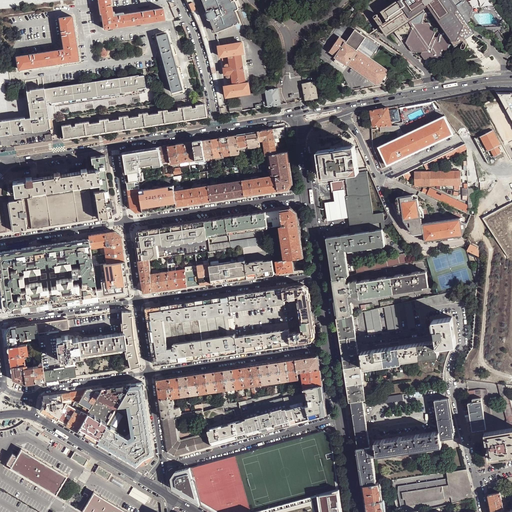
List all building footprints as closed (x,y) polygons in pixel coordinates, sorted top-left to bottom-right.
[(0,0),(0,9),(63,0),(0,0)] [(98,0),(102,22),(103,22),(105,30),(165,20),(163,8),(121,15),(120,13),(118,13),(118,15),(113,16),(110,0),(98,0)] [(239,22),(234,9),(238,8),(237,7),(237,6),(236,4),(235,2),(234,0),(231,1),(230,0),(202,0),(207,11),(206,11),(205,13),(207,18),(209,18),(210,18),(215,31),(239,22)] [(397,0),(381,11),(388,20),(380,25),(383,28),(387,35),(394,31),(396,34),(399,34),(408,34),(409,35),(405,42),(412,52),(422,52),(420,54),(424,59),(444,57),(446,51),(451,41),(453,43),(455,46),(475,33),(469,23),(470,19),(471,16),(470,14),(473,8),(467,0),(397,0)] [(189,3),(199,24),(202,36),(208,56),(214,85),(219,84),(213,55),(203,24),(192,1),(189,3)] [(60,18),(64,49),(17,56),(19,69),(79,60),(72,16),(60,18)] [(383,28),(380,25),(370,32),(373,34),(383,28)] [(343,39),(347,42),(355,29),(351,26),(343,39)] [(330,51),(336,56),(338,57),(337,58),(346,64),(347,63),(348,64),(377,83),(381,83),(387,73),(387,72),(388,72),(386,69),(362,52),(358,49),(367,37),(363,34),(359,31),(355,29),(347,42),(343,39),(340,37),(330,51)] [(156,37),(171,92),(174,91),(182,89),(167,33),(159,36),(156,37)] [(358,49),(362,52),(371,39),(367,37),(358,49)] [(223,56),(230,55),(231,64),(233,76),(234,85),(231,86),(226,86),(228,96),(251,93),(249,83),(246,83),(241,54),(244,53),(243,42),(220,46),(221,57),(223,56)] [(333,61),(345,69),(348,64),(347,63),(346,64),(337,58),(338,57),(336,56),(333,61)] [(231,64),(228,64),(227,66),(227,68),(225,68),(226,74),(228,74),(228,76),(230,77),(233,76),(231,64)] [(45,89),(45,93),(46,102),(51,102),(51,103),(54,102),(140,89),(140,88),(146,87),(145,82),(144,75),(138,76),(138,75),(48,88),(45,89)] [(54,102),(56,116),(158,100),(155,80),(145,82),(146,87),(140,88),(140,89),(54,102)] [(306,100),(318,98),(318,96),(315,81),(303,84),(306,100)] [(0,120),(25,117),(25,118),(31,118),(28,98),(7,101),(4,84),(4,83),(0,83),(0,120)] [(219,84),(214,85),(219,107),(223,106),(219,84)] [(278,88),(266,91),(268,101),(269,107),(281,104),(278,88)] [(0,135),(50,128),(50,125),(49,120),(46,102),(45,93),(40,94),(39,89),(30,90),(30,91),(27,92),(28,98),(31,118),(25,118),(25,117),(0,120),(0,135)] [(400,104),(403,121),(398,122),(398,124),(391,125),(391,124),(377,125),(377,128),(372,128),(373,143),(373,145),(375,152),(382,168),(457,132),(439,105),(438,107),(432,99),(405,103),(405,104),(400,104)] [(46,102),(49,120),(53,119),(57,118),(56,116),(54,102),(51,103),(51,102),(46,102)] [(185,120),(207,117),(205,103),(196,105),(196,107),(192,108),(191,106),(182,107),(185,120)] [(230,105),(231,113),(243,111),(241,104),(230,105)] [(371,110),(374,125),(377,125),(391,124),(390,118),(389,113),(388,106),(371,110)] [(185,120),(182,107),(178,108),(178,110),(168,112),(168,109),(163,110),(165,123),(185,120)] [(389,113),(390,118),(392,118),(392,121),(400,119),(398,108),(390,109),(391,113),(389,113)] [(165,123),(163,110),(158,111),(158,113),(148,115),(148,112),(143,113),(145,126),(165,123)] [(145,126),(143,113),(138,114),(139,116),(129,118),(128,115),(123,116),(125,129),(145,126)] [(125,129),(123,116),(119,117),(119,119),(109,121),(109,118),(104,119),(106,132),(125,129)] [(106,132),(104,119),(99,120),(100,122),(90,124),(89,122),(84,122),(86,135),(106,132)] [(86,135),(84,122),(75,124),(75,126),(71,127),(71,124),(62,126),(64,139),(86,135)] [(274,128),(275,137),(279,137),(286,136),(286,132),(285,128),(283,126),(274,128)] [(259,130),(260,140),(265,139),(275,137),(274,128),(259,130)] [(495,156),(502,152),(498,146),(501,145),(493,129),(481,136),(488,151),(491,150),(495,156)] [(259,130),(248,132),(250,147),(261,145),(260,140),(259,130)] [(240,148),(250,147),(248,132),(238,134),(240,148)] [(232,153),(241,152),(240,148),(238,134),(229,135),(232,153)] [(229,135),(221,136),(224,155),(232,153),(229,135)] [(221,136),(212,138),(215,156),(224,155),(221,136)] [(275,137),(265,139),(265,145),(266,153),(267,155),(271,154),(278,153),(277,150),(276,141),(275,137)] [(206,157),(215,156),(212,138),(203,139),(206,157)] [(198,159),(206,157),(203,139),(195,141),(198,159)] [(195,141),(186,142),(189,160),(195,159),(198,159),(195,141)] [(177,143),(181,161),(189,160),(186,142),(177,143)] [(424,162),(426,167),(467,147),(465,142),(450,150),(446,151),(438,155),(424,162)] [(177,143),(169,145),(172,160),(172,163),(181,161),(177,143)] [(163,162),(172,160),(169,145),(160,146),(163,162)] [(163,162),(160,146),(123,152),(125,164),(128,164),(128,167),(129,172),(126,172),(128,182),(136,181),(148,180),(156,178),(166,177),(165,174),(163,162)] [(323,177),(326,176),(323,152),(333,150),(332,147),(319,149),(323,177)] [(323,152),(326,176),(335,175),(339,174),(345,173),(355,172),(354,160),(356,159),(355,155),(356,155),(355,147),(343,149),(333,150),(323,152)] [(290,163),(289,151),(278,153),(271,154),(273,164),(275,174),(282,174),(282,175),(282,176),(292,174),(290,163)] [(99,182),(100,190),(109,189),(106,171),(106,168),(108,168),(106,155),(93,156),(93,163),(95,162),(96,169),(97,169),(99,182)] [(72,173),(74,186),(99,182),(97,169),(96,169),(90,170),(88,170),(88,169),(82,169),(83,171),(72,173)] [(339,190),(340,189),(351,188),(352,194),(353,198),(347,199),(349,213),(355,212),(356,216),(357,224),(358,232),(382,228),(383,228),(386,227),(384,212),(373,213),(367,170),(359,171),(355,172),(345,173),(339,174),(340,180),(337,180),(339,190)] [(415,184),(461,184),(460,170),(415,170),(415,184)] [(74,186),(72,173),(63,174),(61,174),(61,172),(59,173),(55,173),(55,175),(54,175),(48,176),(45,177),(47,190),(74,186)] [(294,183),(292,174),(282,176),(282,175),(277,176),(280,190),(289,189),(294,183)] [(173,175),(166,177),(156,178),(148,180),(140,186),(144,211),(149,210),(149,205),(155,204),(156,207),(162,206),(162,208),(170,207),(179,206),(176,192),(173,175)] [(263,193),(280,190),(277,176),(269,177),(260,179),(263,193)] [(15,181),(17,195),(28,193),(47,190),(45,177),(34,178),(33,178),(33,177),(27,177),(27,179),(15,181)] [(246,195),(263,193),(260,179),(244,181),(246,195)] [(140,186),(140,184),(136,185),(136,181),(128,182),(129,193),(131,207),(138,212),(144,211),(141,193),(140,186)] [(229,198),(246,195),(244,181),(227,184),(229,198)] [(90,192),(95,191),(100,190),(99,182),(74,186),(47,190),(28,193),(28,194),(28,198),(90,189),(90,192)] [(212,201),(229,198),(227,184),(210,186),(212,201)] [(195,203),(212,201),(210,186),(202,188),(193,189),(195,203)] [(469,209),(469,204),(431,187),(430,188),(428,194),(433,196),(463,210),(465,211),(470,213),(470,212),(469,212),(469,209)] [(336,201),(332,201),(334,219),(339,218),(356,216),(355,212),(349,213),(347,199),(353,198),(352,194),(351,188),(340,189),(341,200),(336,201)] [(32,228),(95,219),(90,192),(90,189),(28,198),(32,228)] [(95,191),(100,218),(113,216),(111,205),(113,205),(112,199),(110,199),(110,197),(109,189),(100,190),(95,191)] [(176,192),(179,206),(195,203),(193,189),(176,192)] [(95,219),(100,218),(95,191),(90,192),(95,219)] [(414,193),(397,196),(399,213),(412,232),(423,231),(423,239),(462,236),(463,233),(466,224),(463,223),(461,221),(461,220),(463,220),(462,216),(455,217),(455,218),(451,219),(451,216),(435,218),(436,220),(432,220),(432,218),(420,219),(420,215),(419,215),(418,212),(419,212),(419,208),(418,208),(417,194),(414,193)] [(28,229),(32,228),(28,198),(28,194),(18,195),(18,196),(18,199),(23,199),(25,212),(27,212),(28,216),(26,216),(28,229)] [(14,231),(28,229),(26,216),(28,216),(27,212),(25,212),(23,199),(18,199),(10,201),(9,201),(14,231)] [(292,208),(281,209),(283,217),(283,222),(288,221),(289,225),(300,223),(299,215),(298,212),(292,208)] [(267,211),(268,220),(274,219),(277,218),(283,217),(281,209),(267,211)] [(250,214),(252,228),(269,226),(268,220),(267,211),(250,214)] [(245,229),(252,228),(250,214),(243,215),(245,229)] [(245,229),(243,215),(227,217),(229,232),(245,229)] [(222,233),(220,219),(206,221),(209,235),(222,233)] [(206,221),(141,231),(142,235),(143,239),(141,239),(142,246),(140,246),(139,247),(141,259),(150,258),(158,257),(167,256),(175,255),(184,253),(185,255),(187,255),(196,254),(206,252),(209,252),(211,252),(210,244),(209,235),(206,221)] [(301,234),(300,223),(289,225),(284,225),(283,226),(284,236),(301,234)] [(352,233),(332,235),(334,250),(337,272),(333,273),(334,278),(346,275),(348,275),(344,249),(385,242),(383,228),(382,228),(358,232),(352,233)] [(106,246),(122,243),(121,236),(115,232),(105,233),(106,246)] [(90,239),(91,248),(104,246),(106,246),(105,233),(89,236),(89,239),(90,239)] [(303,244),(301,234),(284,236),(286,247),(303,244)] [(231,241),(232,248),(244,247),(271,242),(271,238),(270,235),(251,238),(231,241)] [(332,235),(328,236),(328,239),(330,250),(330,252),(331,257),(332,261),(332,264),(333,272),(333,273),(337,272),(334,250),(332,235)] [(286,247),(284,236),(271,238),(271,242),(272,249),(286,247)] [(89,239),(58,244),(60,254),(64,253),(65,258),(65,259),(66,259),(67,261),(69,261),(70,261),(75,260),(75,257),(78,256),(79,260),(85,259),(88,258),(88,256),(87,254),(88,254),(87,250),(91,249),(91,248),(90,239),(89,239)] [(210,244),(211,252),(228,249),(232,248),(231,241),(210,244)] [(245,253),(272,250),(272,249),(271,242),(244,247),(245,253)] [(122,246),(122,243),(106,246),(104,246),(106,255),(123,252),(122,246)] [(468,250),(479,255),(478,247),(471,243),(468,250)] [(58,244),(28,248),(30,259),(34,258),(35,263),(35,262),(35,264),(36,264),(36,266),(39,265),(39,266),(45,265),(45,261),(47,261),(48,264),(54,264),(54,263),(56,263),(56,261),(56,260),(56,259),(55,255),(60,254),(58,244)] [(286,247),(288,259),(293,258),(305,256),(303,244),(286,247)] [(228,249),(233,280),(238,279),(249,278),(246,262),(245,253),(244,247),(232,248),(228,249)] [(28,248),(14,251),(15,259),(13,259),(13,261),(12,261),(13,266),(17,266),(17,269),(24,268),(26,268),(26,265),(26,264),(25,260),(30,259),(28,248)] [(210,261),(213,283),(222,281),(233,280),(228,249),(211,252),(209,252),(209,255),(210,261)] [(0,253),(0,270),(8,269),(8,263),(9,262),(12,261),(13,261),(13,259),(15,259),(14,251),(1,253),(0,253)] [(106,255),(107,263),(117,262),(125,261),(124,255),(123,252),(106,255)] [(355,264),(357,272),(408,261),(405,253),(355,264)] [(91,284),(96,283),(95,279),(95,274),(91,275),(91,273),(90,271),(89,269),(90,267),(89,264),(93,264),(92,257),(92,255),(88,256),(88,258),(85,259),(85,262),(80,262),(81,268),(79,268),(78,267),(72,268),(72,269),(71,269),(72,275),(73,275),(73,276),(79,275),(78,273),(81,273),(83,279),(88,278),(88,281),(91,281),(91,284)] [(20,288),(21,291),(27,290),(26,285),(30,285),(30,284),(38,283),(42,283),(43,288),(48,287),(49,291),(52,291),(52,287),(57,286),(56,281),(60,280),(68,278),(69,279),(72,278),(73,284),(79,283),(80,287),(83,286),(82,282),(88,281),(88,278),(83,279),(81,273),(78,273),(79,275),(73,276),(73,275),(72,275),(71,269),(72,269),(72,268),(78,267),(79,268),(81,268),(80,262),(85,262),(85,259),(79,260),(78,256),(75,257),(75,260),(70,261),(70,267),(67,267),(67,268),(59,269),(58,269),(55,269),(54,264),(48,264),(47,261),(45,261),(45,265),(39,266),(40,271),(36,272),(36,273),(28,274),(28,273),(25,274),(24,268),(17,269),(18,273),(19,277),(22,276),(23,277),(24,283),(20,284),(20,288)] [(56,260),(56,261),(56,263),(54,263),(54,264),(55,269),(58,269),(59,269),(67,268),(67,267),(70,267),(70,261),(69,261),(67,261),(66,259),(65,259),(63,259),(63,258),(57,259),(58,260),(56,260)] [(141,271),(151,269),(150,258),(141,259),(139,259),(140,266),(141,271)] [(291,271),(295,271),(293,258),(288,259),(277,260),(279,273),(291,271)] [(272,274),(270,260),(265,261),(265,259),(252,261),(252,263),(248,263),(248,262),(246,262),(249,278),(261,276),(272,274)] [(10,278),(11,278),(10,272),(15,271),(16,273),(18,273),(17,269),(17,266),(13,266),(12,261),(9,262),(8,263),(8,269),(10,278)] [(125,266),(125,261),(117,262),(107,263),(99,264),(94,266),(95,274),(95,279),(96,283),(97,287),(97,289),(99,300),(114,297),(130,295),(129,290),(128,282),(119,284),(118,279),(127,277),(125,266)] [(210,261),(198,263),(201,284),(208,283),(213,283),(210,261)] [(393,265),(395,270),(408,268),(408,262),(393,265)] [(36,272),(40,271),(39,266),(39,265),(36,266),(36,264),(35,264),(33,264),(33,263),(28,264),(28,265),(26,265),(26,268),(24,268),(25,274),(28,273),(28,274),(36,273),(36,272)] [(195,285),(201,284),(198,263),(185,265),(186,269),(186,271),(188,286),(195,285)] [(0,282),(2,295),(12,294),(11,283),(12,283),(13,290),(18,290),(18,289),(20,288),(20,284),(24,283),(23,277),(22,276),(19,277),(18,273),(16,273),(15,271),(10,272),(11,278),(10,278),(8,269),(0,270),(0,282)] [(142,276),(143,280),(152,279),(151,273),(151,269),(141,271),(142,276)] [(184,287),(188,286),(186,271),(186,269),(177,270),(179,288),(184,287)] [(175,288),(179,288),(177,270),(169,271),(170,289),(175,288)] [(167,289),(170,289),(169,271),(160,272),(161,290),(167,289)] [(427,286),(425,271),(418,272),(415,272),(401,274),(398,275),(384,277),(381,278),(368,280),(365,280),(358,281),(359,293),(360,297),(427,286)] [(158,291),(161,290),(160,272),(151,273),(152,279),(153,291),(158,291)] [(348,282),(346,275),(334,278),(333,278),(335,288),(336,293),(344,292),(345,294),(349,293),(348,282)] [(73,284),(72,278),(69,279),(68,278),(60,280),(56,281),(57,286),(59,286),(59,289),(60,290),(62,289),(62,290),(68,289),(68,288),(70,288),(71,288),(70,284),(73,284)] [(143,286),(144,292),(153,291),(152,279),(143,280),(143,286)] [(352,295),(359,293),(358,281),(357,280),(348,282),(349,293),(350,294),(352,294),(352,295)] [(99,300),(97,289),(93,290),(92,286),(91,284),(91,281),(88,281),(82,282),(83,286),(80,287),(79,283),(73,284),(70,284),(71,288),(70,288),(70,289),(69,288),(70,293),(66,294),(68,304),(71,304),(89,301),(99,300)] [(12,283),(11,283),(12,294),(17,293),(18,296),(21,295),(21,291),(20,288),(18,289),(18,290),(13,290),(12,283)] [(40,289),(43,288),(42,283),(38,283),(30,284),(30,285),(26,285),(27,290),(27,291),(29,290),(30,294),(32,293),(32,294),(39,294),(38,292),(40,292),(41,292),(40,289)] [(297,300),(307,287),(304,285),(294,286),(284,288),(286,300),(291,299),(295,299),(295,298),(297,298),(297,300)] [(59,305),(68,304),(66,294),(62,295),(61,290),(60,290),(59,289),(59,286),(57,286),(52,287),(52,291),(49,291),(48,287),(43,288),(40,289),(41,292),(40,292),(40,293),(39,293),(40,297),(36,298),(38,309),(47,307),(59,305)] [(307,287),(297,300),(299,300),(299,301),(299,305),(300,305),(300,310),(301,312),(312,310),(309,289),(307,287)] [(230,295),(232,311),(286,304),(286,300),(284,288),(270,290),(248,293),(230,295)] [(36,309),(38,309),(36,298),(31,298),(31,294),(30,294),(29,290),(27,291),(27,290),(21,291),(21,295),(18,296),(17,296),(18,301),(19,301),(19,302),(21,302),(23,311),(24,311),(36,309)] [(346,303),(351,302),(350,294),(349,293),(345,294),(344,292),(336,293),(337,306),(346,304),(346,303)] [(416,299),(417,307),(449,299),(449,292),(434,295),(416,299)] [(9,313),(19,311),(23,311),(21,302),(19,302),(19,301),(18,301),(14,301),(13,300),(12,294),(2,295),(4,308),(9,313)] [(213,298),(216,313),(232,311),(230,295),(222,297),(213,298)] [(197,300),(199,316),(216,313),(213,298),(205,299),(197,300)] [(180,303),(182,318),(199,316),(197,300),(196,300),(188,301),(180,303)] [(409,328),(416,327),(413,308),(412,300),(409,301),(405,302),(409,328)] [(339,317),(353,314),(352,306),(353,306),(352,303),(351,303),(351,302),(346,303),(346,304),(337,306),(338,309),(339,317)] [(167,313),(168,316),(170,316),(171,318),(171,320),(182,318),(180,303),(178,303),(175,303),(170,304),(171,312),(167,313)] [(389,331),(403,329),(398,303),(395,304),(385,306),(389,331)] [(286,304),(232,311),(232,313),(233,315),(235,332),(236,334),(236,336),(290,328),(289,321),(287,311),(286,304)] [(147,308),(147,312),(148,320),(164,317),(162,305),(147,308)] [(365,311),(369,330),(376,329),(376,333),(383,332),(379,308),(374,309),(367,311),(365,311)] [(164,317),(169,348),(169,350),(175,349),(175,347),(174,345),(174,344),(186,342),(203,339),(219,337),(236,334),(235,332),(230,333),(228,316),(233,315),(232,313),(232,311),(216,313),(199,316),(182,318),(171,320),(171,318),(170,316),(168,316),(164,317)] [(132,312),(122,312),(123,324),(122,324),(122,328),(123,328),(123,331),(124,333),(126,348),(127,353),(126,353),(127,357),(128,357),(129,362),(131,369),(140,367),(139,360),(134,338),(133,318),(132,312)] [(313,314),(301,316),(301,318),(302,323),(302,327),(303,327),(303,328),(301,328),(314,338),(316,335),(313,314)] [(342,338),(357,336),(353,314),(339,317),(340,320),(341,332),(342,338)] [(452,316),(433,319),(435,328),(437,340),(438,345),(456,342),(452,316)] [(154,353),(169,350),(169,348),(164,317),(148,320),(150,330),(154,353)] [(37,324),(38,333),(49,332),(49,333),(59,332),(59,331),(69,329),(68,319),(49,322),(37,324)] [(290,328),(299,326),(298,320),(289,321),(290,328)] [(26,326),(17,327),(17,333),(19,333),(21,341),(26,339),(26,340),(28,339),(29,338),(39,337),(38,333),(37,324),(26,326)] [(9,348),(20,346),(17,333),(17,327),(13,327),(11,328),(7,334),(9,348)] [(236,336),(239,352),(246,351),(274,347),(274,343),(279,342),(279,346),(292,344),(290,332),(290,328),(236,336)] [(314,338),(301,328),(302,330),(300,330),(296,330),(296,331),(290,332),(292,344),(301,342),(312,341),(314,338)] [(126,348),(124,333),(80,339),(79,339),(81,355),(126,348)] [(81,355),(79,339),(78,337),(71,339),(70,336),(70,335),(61,336),(62,338),(57,338),(60,362),(65,361),(65,362),(74,361),(73,356),(77,355),(79,357),(81,356),(81,355)] [(239,352),(236,336),(219,338),(222,354),(230,353),(239,352)] [(344,347),(345,355),(360,353),(360,352),(358,341),(357,336),(342,338),(343,344),(344,347)] [(213,356),(222,354),(219,338),(203,341),(205,357),(213,356)] [(421,357),(439,355),(438,345),(437,340),(428,341),(418,342),(421,357)] [(197,358),(205,357),(203,341),(186,343),(189,359),(197,358)] [(402,360),(421,357),(418,342),(409,344),(399,345),(402,360)] [(177,361),(189,359),(186,343),(174,345),(175,347),(175,349),(169,350),(154,353),(155,360),(157,362),(160,364),(177,361)] [(9,348),(10,358),(24,356),(27,355),(27,352),(28,352),(27,345),(21,346),(20,346),(9,348)] [(383,348),(385,363),(402,360),(399,345),(391,347),(383,348)] [(385,363),(383,348),(372,350),(362,351),(362,352),(362,356),(364,362),(362,363),(363,365),(364,364),(364,366),(385,363)] [(347,368),(361,365),(359,360),(358,360),(358,357),(360,357),(361,356),(360,352),(360,353),(345,355),(346,362),(347,368)] [(297,359),(299,372),(303,371),(321,368),(319,355),(308,357),(297,359)] [(10,358),(12,368),(24,366),(26,366),(24,356),(10,358)] [(291,380),(300,378),(299,372),(297,359),(292,360),(288,360),(291,380)] [(282,361),(279,361),(281,381),(291,380),(288,360),(282,361)] [(273,382),(281,381),(279,361),(273,362),(269,363),(273,382)] [(264,364),(260,364),(264,384),(273,382),(269,363),(264,364)] [(255,365),(252,365),(255,385),(257,385),(264,384),(260,364),(255,365)] [(246,366),(242,367),(245,386),(255,385),(252,365),(246,366)] [(348,376),(349,384),(363,382),(361,365),(347,368),(348,376)] [(12,368),(14,380),(20,383),(25,385),(27,385),(24,369),(24,366),(12,368)] [(42,383),(46,382),(45,376),(44,372),(43,366),(40,366),(34,367),(36,383),(42,383)] [(32,384),(36,383),(34,367),(28,368),(24,369),(27,385),(32,384)] [(237,368),(234,368),(237,388),(245,386),(242,367),(237,368)] [(76,377),(75,368),(65,369),(55,370),(49,372),(49,376),(45,376),(46,382),(58,380),(76,377)] [(228,369),(225,369),(228,389),(237,388),(234,368),(228,369)] [(324,384),(321,368),(303,371),(305,388),(306,388),(324,384)] [(219,390),(228,389),(225,369),(219,370),(216,371),(219,390)] [(210,392),(219,390),(216,371),(211,372),(207,372),(210,392)] [(201,393),(210,392),(207,372),(201,373),(198,373),(201,393)] [(189,375),(192,395),(201,393),(198,373),(192,374),(189,375)] [(183,376),(180,376),(183,396),(192,395),(189,375),(183,376)] [(175,377),(171,378),(174,397),(183,396),(180,376),(175,377)] [(159,390),(160,399),(171,397),(171,398),(174,397),(171,378),(163,379),(157,380),(159,390)] [(350,393),(351,402),(365,400),(366,400),(363,382),(349,384),(350,393)] [(126,460),(134,464),(135,465),(137,466),(139,466),(142,466),(144,465),(146,465),(148,464),(150,463),(149,463),(150,461),(151,460),(152,459),(153,457),(153,455),(153,453),(153,451),(142,383),(137,384),(135,387),(131,384),(117,410),(128,416),(121,428),(123,429),(120,434),(114,431),(115,429),(111,427),(110,428),(108,427),(99,442),(101,443),(100,445),(126,460)] [(485,432),(511,428),(511,403),(510,398),(510,397),(507,384),(500,383),(508,419),(507,423),(496,425),(493,422),(488,390),(481,389),(482,397),(483,400),(487,428),(485,428),(485,432)] [(103,389),(97,398),(113,408),(118,407),(130,385),(130,384),(129,385),(115,387),(103,389)] [(328,413),(324,384),(306,388),(309,404),(311,418),(328,413)] [(304,394),(285,398),(286,402),(288,409),(309,404),(306,388),(305,388),(303,389),(304,394)] [(82,400),(80,404),(91,410),(97,398),(103,389),(94,390),(87,391),(82,400)] [(285,398),(304,394),(303,389),(301,389),(293,391),(287,392),(284,393),(285,398)] [(482,397),(481,389),(469,390),(470,398),(482,397)] [(75,393),(71,393),(72,402),(82,400),(87,391),(75,393)] [(62,395),(64,403),(67,403),(72,402),(71,393),(62,395)] [(403,400),(403,394),(380,398),(381,402),(384,402),(403,400)] [(44,397),(44,404),(41,410),(52,416),(58,420),(65,407),(63,405),(64,403),(62,395),(44,397)] [(171,397),(160,399),(162,409),(163,418),(174,416),(177,416),(182,415),(181,407),(176,407),(175,401),(175,400),(174,400),(172,401),(172,400),(171,398),(171,397)] [(108,425),(118,407),(113,408),(97,398),(91,410),(89,413),(88,414),(108,425)] [(448,399),(435,401),(436,408),(439,423),(440,431),(441,431),(442,439),(454,436),(448,399)] [(373,455),(372,446),(369,426),(368,419),(365,400),(351,402),(352,406),(353,414),(354,420),(354,421),(355,425),(355,428),(357,436),(358,442),(360,457),(361,464),(363,478),(364,485),(377,483),(373,455)] [(485,428),(487,428),(483,400),(470,402),(474,429),(485,428)] [(277,427),(292,423),(288,409),(286,402),(251,411),(257,432),(262,431),(262,432),(277,427)] [(62,422),(67,426),(75,412),(77,410),(67,404),(65,407),(58,420),(62,422)] [(311,418),(309,404),(288,409),(292,423),(311,418)] [(204,412),(209,430),(213,429),(222,427),(227,426),(244,421),(242,414),(236,416),(234,410),(225,413),(224,407),(204,412)] [(123,429),(121,428),(128,416),(117,410),(108,427),(110,428),(111,427),(115,429),(114,431),(120,434),(123,429)] [(202,433),(209,430),(204,412),(203,410),(199,411),(196,412),(202,433)] [(248,435),(257,432),(251,411),(242,414),(244,421),(248,435)] [(72,428),(78,432),(88,414),(82,412),(80,414),(75,412),(67,426),(72,428)] [(92,440),(97,443),(103,434),(108,425),(88,414),(78,432),(92,440)] [(198,450),(195,439),(182,442),(178,440),(174,416),(163,418),(166,434),(169,452),(175,456),(198,450)] [(244,421),(227,426),(222,427),(213,429),(209,430),(210,435),(213,445),(213,446),(217,445),(217,443),(226,440),(230,439),(238,437),(239,438),(248,436),(248,435),(244,421)] [(511,428),(485,432),(489,457),(511,453),(511,428)] [(209,430),(202,433),(181,439),(180,438),(178,440),(182,442),(195,439),(210,435),(209,430)] [(194,477),(201,504),(214,511),(257,511),(341,491),(333,436),(324,430),(191,467),(194,477)] [(373,455),(442,444),(442,439),(441,431),(440,431),(434,432),(417,434),(401,437),(385,439),(377,441),(375,442),(375,445),(372,446),(373,455)] [(50,438),(39,432),(37,435),(48,442),(50,438)] [(198,450),(213,445),(210,435),(195,439),(198,450)] [(65,454),(69,448),(53,438),(50,445),(65,454)] [(67,476),(22,449),(17,458),(16,459),(12,466),(11,468),(33,481),(56,494),(67,476)] [(71,458),(84,465),(88,459),(75,451),(71,458)] [(112,473),(99,465),(98,467),(95,471),(95,472),(108,480),(112,473)] [(191,478),(188,468),(177,471),(173,477),(174,488),(196,501),(191,478)] [(471,483),(467,469),(446,473),(447,479),(398,487),(402,511),(411,511),(412,511),(414,511),(419,511),(420,511),(428,510),(433,509),(442,506),(451,504),(461,502),(464,501),(474,499),(471,484),(471,483)] [(367,502),(383,499),(382,492),(381,489),(380,483),(377,483),(364,485),(365,493),(366,499),(369,498),(369,500),(366,501),(367,502)] [(134,486),(130,494),(146,503),(150,496),(134,486)] [(343,511),(341,491),(257,511),(343,511)] [(85,511),(128,511),(94,492),(83,511),(85,511)] [(492,511),(505,511),(500,492),(489,494),(492,511)] [(368,511),(384,511),(384,510),(384,505),(383,499),(367,502),(368,511)]
